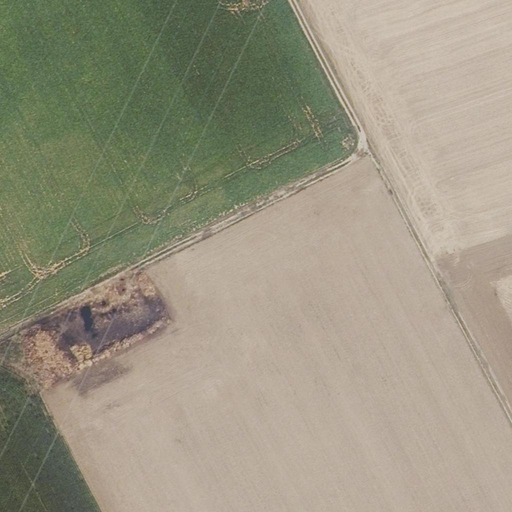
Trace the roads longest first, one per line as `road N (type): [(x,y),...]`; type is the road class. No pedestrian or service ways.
road 1 (track): [(511,419),(293,0)]
road 2 (track): [(370,150),(0,338)]
